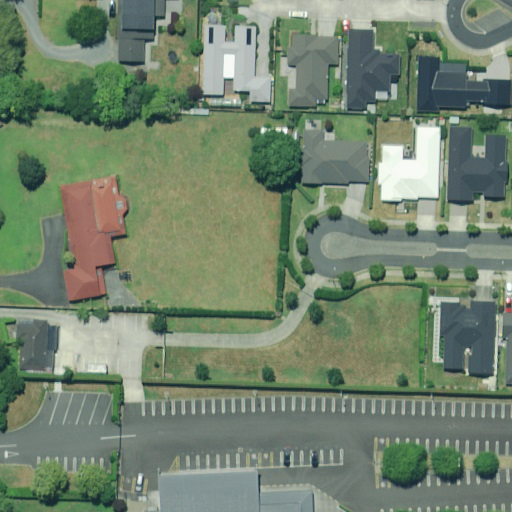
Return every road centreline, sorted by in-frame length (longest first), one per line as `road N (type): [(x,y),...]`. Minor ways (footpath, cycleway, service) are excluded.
road 1 (residential): [(511,262),(395,257),(328,265),(314,242),(327,222),(383,233),(511,237)]
road 2 (residential): [(456,11),(262,6)]
